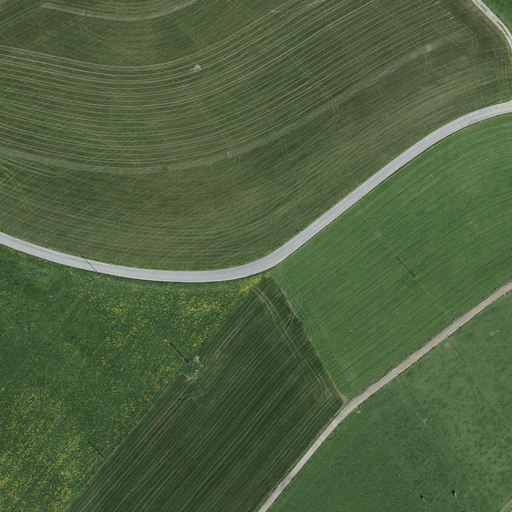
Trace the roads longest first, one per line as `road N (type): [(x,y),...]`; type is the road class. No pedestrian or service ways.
road 1 (tertiary): [(0,238),(81,265),(174,277),(232,274),(291,247),(426,141),(511,106)]
road 2 (track): [(511,286),(340,418),(263,511)]
